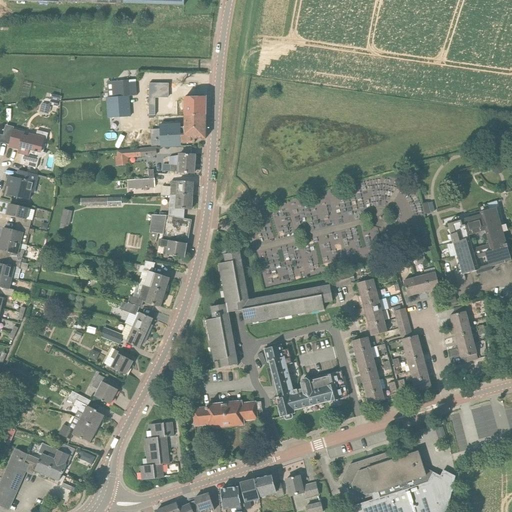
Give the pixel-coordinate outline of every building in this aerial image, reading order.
[(107,84),(108,97),(128,96),(137,96),(136,82),(107,84)] [(149,98),(155,98),(168,98),(168,84),(149,84),(149,98)] [(128,96),(108,97),(109,118),(129,116),(128,96)] [(185,118),(206,118),(206,97),(196,97),(185,97),(185,118)] [(48,114),(50,106),(43,104),(41,113),(48,114)] [(206,139),(206,118),(185,118),(185,127),(181,127),(181,124),(161,125),(162,147),(182,146),(181,144),(195,144),(196,139),(206,139)] [(29,137),(24,136),(24,133),(14,130),(9,147),(23,150),(20,164),(37,169),(39,159),(46,153),(43,152),(48,133),(37,130),(36,136),(30,134),(29,137)] [(136,149),(137,157),(157,156),(156,148),(136,149)] [(129,166),(128,158),(128,150),(116,151),(117,157),(116,156),(116,167),(129,166)] [(195,155),(185,155),(179,154),(179,156),(169,157),(169,165),(163,164),(163,172),(170,172),(184,173),(194,173),(195,162),(196,163),(196,157),(195,157),(195,155)] [(31,182),(36,183),(38,175),(19,170),(17,178),(12,177),(7,195),(29,200),(31,191),(29,191),(31,182)] [(128,190),(155,188),(155,179),(149,179),(128,180),(128,190)] [(193,182),(177,181),(171,181),(170,187),(170,196),(193,196),(193,182)] [(185,209),(192,209),(193,196),(170,196),(169,213),(184,217),(185,209)] [(122,207),(122,197),(82,198),(82,206),(108,206),(108,207),(122,207)] [(431,213),(428,202),(422,204),(425,215),(431,213)] [(7,215),(19,218),(17,224),(30,227),(32,221),(27,220),(30,209),(10,204),(7,215)] [(509,261),(508,259),(510,256),(507,247),(496,208),(480,212),(480,215),(464,219),(464,218),(448,224),(462,275),(476,271),(477,274),(479,273),(478,268),(475,260),(486,257),(488,265),(490,270),(492,269),(491,266),(511,261),(511,260),(509,261)] [(69,226),(73,212),(64,210),(61,224),(69,226)] [(184,219),(184,217),(169,213),(168,216),(152,215),(150,232),(158,234),(162,235),(162,239),(160,239),(158,246),(161,246),(164,247),(163,254),(184,258),(191,220),(184,219)] [(16,231),(4,228),(1,238),(22,243),(24,233),(28,233),(30,227),(17,224),(16,231)] [(0,243),(0,250),(10,253),(9,259),(21,262),(24,251),(20,250),(22,243),(1,238),(0,243)] [(226,304),(241,302),(246,301),(237,252),(224,255),(226,263),(219,264),(219,265),(217,265),(218,272),(220,271),(221,278),(219,278),(221,285),(223,285),(224,291),(222,291),(223,298),(225,298),(226,304)] [(19,269),(21,262),(9,259),(7,265),(0,263),(0,274),(13,278),(15,268),(19,269)] [(145,261),(145,266),(141,265),(138,273),(148,273),(145,285),(146,285),(165,292),(166,291),(168,292),(170,286),(168,285),(170,278),(155,273),(153,272),(156,264),(145,261)] [(440,288),(437,278),(435,272),(425,275),(429,291),(440,288)] [(336,287),(352,283),(351,282),(349,273),(334,277),(336,287)] [(10,290),(13,278),(0,274),(0,287),(3,288),(1,294),(13,296),(14,291),(10,290)] [(418,294),(429,291),(425,275),(414,278),(418,294)] [(408,297),(418,294),(414,278),(404,281),(408,297)] [(360,294),(377,290),(374,279),(358,283),(360,294)] [(165,294),(165,292),(146,285),(139,284),(138,285),(137,284),(133,297),(130,296),(128,303),(140,307),(141,307),(143,302),(146,302),(151,304),(161,307),(163,300),(165,300),(167,295),(165,294)] [(318,311),(324,310),(323,303),(333,301),(331,288),(241,305),(242,310),(245,324),(245,322),(252,321),(252,323),(259,322),(258,320),(265,318),(265,320),(272,319),(271,317),(278,316),(279,318),(285,317),(284,315),(291,314),(292,316),(298,314),(298,312),(305,311),(305,313),(311,312),(311,310),(318,309),(318,311)] [(363,304),(380,300),(377,290),(360,294),(363,304)] [(446,299),(448,307),(457,304),(455,296),(446,299)] [(366,315),(382,311),(380,300),(363,304),(366,315)] [(120,309),(136,316),(140,307),(123,302),(120,309)] [(242,310),(241,305),(241,302),(226,304),(211,307),(213,319),(206,320),(206,321),(205,321),(206,328),(208,328),(209,334),(211,334),(212,341),(210,341),(211,347),(213,347),(215,354),(213,354),(214,361),(220,359),(222,367),(235,365),(225,313),(242,310)] [(453,326),(468,322),(464,306),(463,307),(454,309),(455,314),(450,316),(453,326)] [(369,326),(385,321),(382,311),(366,315),(369,326)] [(153,319),(144,315),(139,313),(133,328),(149,334),(152,326),(150,325),(153,319)] [(383,333),(388,332),(385,321),(369,326),(371,336),(383,333)] [(455,337),(471,333),(468,322),(453,326),(455,337)] [(120,345),(124,335),(104,328),(100,337),(120,345)] [(145,343),(149,334),(133,328),(126,342),(130,344),(140,348),(142,342),(145,343)] [(458,347),(474,343),(471,333),(455,337),(458,347)] [(404,350),(420,346),(417,335),(402,339),(404,350)] [(370,348),(370,347),(368,337),(352,341),(355,352),(370,348)] [(478,359),(475,349),(474,343),(458,347),(461,358),(466,357),(467,362),(478,359)] [(288,349),(282,351),(281,345),(264,349),(267,362),(269,362),(279,397),(277,398),(277,399),(276,399),(281,417),(284,416),(285,419),(286,420),(291,418),(292,416),(292,414),(295,413),(294,411),(309,407),(314,405),(329,402),(342,399),(342,398),(349,396),(341,372),(335,373),(326,375),(327,377),(313,380),(314,382),(310,383),(309,381),(306,379),(302,380),(301,384),(303,390),(293,392),(286,365),(292,363),(288,349)] [(407,361),(423,356),(420,346),(404,350),(407,361)] [(358,362),(373,358),(370,348),(355,352),(358,362)] [(121,356),(122,353),(115,350),(111,357),(115,359),(111,367),(117,370),(126,375),(133,362),(121,356)] [(410,371),(426,367),(423,356),(407,361),(410,371)] [(360,373),(376,369),(373,358),(358,362),(360,373)] [(413,382),(428,378),(426,367),(410,371),(413,382)] [(363,383),(379,379),(376,369),(360,373),(363,383)] [(0,378),(0,379),(11,385),(14,379),(3,374),(0,378)] [(105,383),(107,379),(98,375),(92,386),(99,389),(95,397),(101,400),(110,405),(118,390),(105,383)] [(413,382),(413,383),(416,392),(431,388),(428,378),(413,382)] [(366,394),(382,390),(379,379),(363,383),(366,394)] [(384,401),(382,391),(382,390),(366,394),(369,405),(384,401)] [(97,411),(88,407),(92,401),(72,391),(68,400),(74,404),(74,405),(79,408),(78,410),(84,413),(80,420),(98,428),(104,416),(97,412),(97,411)] [(256,402),(242,404),(241,401),(211,405),(207,405),(207,408),(193,409),(195,426),(209,425),(209,429),(244,425),(244,421),(257,419),(260,422),(264,422),(264,421),(263,421),(262,409),(261,409),(256,410),(256,402)] [(90,443),(98,428),(80,420),(74,431),(63,426),(59,434),(70,439),(72,436),(82,441),(83,439),(90,443)] [(154,438),(166,437),(174,436),(172,422),(151,425),(151,431),(153,431),(154,438)] [(445,437),(442,427),(436,429),(439,439),(445,437)] [(148,453),(168,450),(166,437),(154,438),(145,439),(145,445),(147,445),(148,452),(148,453)] [(37,468),(35,471),(48,476),(58,451),(43,444),(39,453),(42,455),(40,460),(28,455),(25,463),(29,465),(37,468)] [(16,481),(21,483),(29,465),(25,463),(28,455),(16,450),(0,485),(0,507),(4,509),(16,481)] [(150,466),(162,465),(169,464),(168,450),(148,453),(148,452),(146,452),(147,459),(149,458),(150,465),(150,466)] [(72,456),(58,451),(48,476),(59,481),(62,474),(63,474),(66,465),(68,466),(72,456)] [(81,451),(78,458),(92,465),(95,457),(81,451)] [(344,484),(366,495),(370,494),(372,500),(350,507),(352,511),(446,511),(447,507),(455,476),(441,469),(438,475),(423,467),(418,452),(389,461),(387,453),(350,465),(342,479),(342,480),(342,481),(342,482),(343,483),(344,484)] [(150,466),(150,465),(140,466),(141,473),(143,472),(144,479),(142,480),(164,478),(162,465),(150,466)] [(285,496),(281,484),(274,485),(272,475),(254,480),(260,499),(259,498),(264,497),(276,493),(277,498),(285,496)] [(305,499),(309,498),(319,495),(316,483),(302,486),(299,476),(293,478),(292,477),(288,478),(288,479),(286,479),(289,489),(290,497),(304,494),(305,499)] [(261,503),(260,499),(254,480),(240,483),(243,493),(245,502),(244,502),(246,510),(252,508),(250,501),(254,500),(256,504),(261,503)] [(61,486),(75,492),(77,489),(63,483),(61,486)] [(242,508),(240,497),(239,487),(221,490),(222,500),(224,510),(235,509),(242,508)] [(208,511),(215,510),(212,503),(209,493),(194,498),(195,501),(189,503),(191,507),(192,511),(199,511),(207,509),(207,511),(208,511)] [(322,511),(320,502),(305,506),(306,511),(322,511)] [(192,511),(191,507),(190,504),(179,509),(176,503),(156,511),(155,511),(192,511)]
